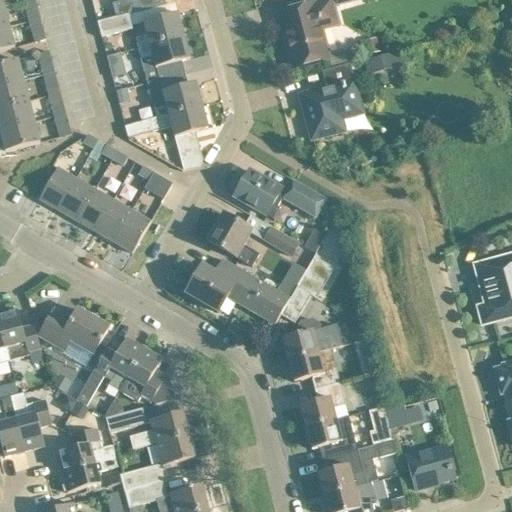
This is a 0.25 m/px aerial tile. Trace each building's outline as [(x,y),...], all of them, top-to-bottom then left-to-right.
[(24,3),(30,23),(40,21),(35,0),(24,3)] [(127,0),(113,4),(117,18),(128,15),(129,16),(166,6),(164,0),(127,0)] [(298,10),(278,15),(285,41),(289,40),(297,68),(329,59),(322,30),(338,26),(331,0),(298,10)] [(4,8),(0,9),(0,31),(9,29),(4,8)] [(128,15),(117,18),(98,23),(102,39),(133,30),(129,16),(128,15)] [(135,39),(138,50),(184,38),(178,15),(144,24),(147,36),(135,39)] [(35,44),(46,41),(40,21),(30,23),(35,44)] [(9,29),(0,31),(0,53),(15,49),(9,29)] [(190,60),(184,38),(138,50),(141,60),(143,60),(149,83),(148,83),(148,84),(185,75),(182,62),(190,60)] [(377,39),(365,42),(368,56),(381,52),(377,39)] [(49,53),(38,56),(43,76),(54,74),(49,53)] [(120,54),(107,58),(112,79),(126,76),(120,54)] [(395,54),(364,62),(368,75),(399,67),(411,64),(409,57),(397,60),(395,54)] [(0,65),(0,87),(23,82),(18,61),(0,65)] [(322,72),(327,89),(300,96),(312,141),(344,132),(339,112),(361,107),(350,65),(322,72)] [(43,76),(49,97),(60,94),(54,74),(43,76)] [(154,108),(157,119),(157,120),(202,107),(196,85),(188,87),(185,75),(148,84),(152,97),(155,96),(157,107),(154,108)] [(23,82),(0,87),(0,110),(29,102),(23,82)] [(126,90),(116,92),(119,105),(129,103),(126,90)] [(49,97),(55,118),(65,115),(60,94),(49,97)] [(0,110),(0,132),(34,123),(29,102),(0,110)] [(125,128),(128,139),(172,128),(184,172),(199,169),(203,161),(196,133),(208,130),(202,107),(157,120),(157,119),(125,128)] [(55,118),(60,138),(60,139),(71,136),(65,115),(55,118)] [(40,144),(34,123),(0,132),(0,133),(5,154),(40,144)] [(98,142),(87,136),(83,144),(94,150),(98,142)] [(101,154),(112,161),(117,153),(98,142),(94,150),(90,158),(97,162),(101,154)] [(128,160),(117,153),(112,161),(124,167),(128,160)] [(145,190),(154,174),(143,168),(138,176),(149,183),(145,190)] [(57,171),(39,201),(58,212),(76,181),(57,171)] [(282,201),(316,220),(327,201),(310,190),(292,180),(285,193),(249,172),(234,198),(267,217),(274,205),(278,207),(282,201)] [(154,174),(145,190),(164,201),(173,185),(154,174)] [(76,181),(58,212),(77,222),(95,191),(76,181)] [(77,222),(95,233),(113,202),(95,191),(77,222)] [(95,233),(114,244),(132,212),(113,202),(95,233)] [(133,255),(151,223),(132,212),(114,244),(133,255)] [(241,226),(223,216),(208,243),(252,268),(259,256),(243,247),(252,233),(241,226)] [(316,254),(326,235),(315,229),(305,248),(316,254)] [(264,242),(292,258),(299,246),(271,230),(264,242)] [(511,255),(475,266),(479,283),(485,306),(484,306),(480,314),(483,326),(511,318),(511,255)] [(291,300),(281,317),(294,325),(311,297),(316,300),(334,269),(315,258),(304,276),(297,288),(291,300)] [(203,267),(187,295),(219,313),(227,299),(269,323),(262,335),(268,338),(290,300),(278,292),(234,267),(226,281),(203,267)] [(284,281),(278,292),(290,300),(291,300),(297,288),(284,281)] [(18,311),(0,315),(0,327),(9,362),(30,356),(29,354),(40,351),(39,345),(34,326),(23,329),(18,311)] [(64,352),(64,353),(87,367),(109,329),(78,311),(72,321),(55,311),(39,338),(64,352)] [(312,319),(300,322),(296,331),(298,336),(283,340),(289,362),(318,354),(343,347),(337,326),(322,330),(320,323),(312,319)] [(0,364),(9,362),(0,327),(0,364)] [(107,349),(77,401),(87,407),(104,378),(111,382),(109,385),(120,392),(145,349),(127,339),(117,355),(107,349)] [(169,378),(157,370),(163,360),(145,349),(120,392),(139,402),(141,399),(151,405),(152,403),(156,406),(175,401),(169,378)] [(321,366),(318,354),(289,362),(294,383),(312,379),(315,391),(340,384),(334,362),(321,366)] [(369,354),(357,357),(363,379),(375,375),(369,354)] [(504,368),(495,371),(502,395),(510,393),(511,400),(511,422),(509,423),(511,434),(511,364),(503,366),(504,368)] [(59,375),(52,387),(63,394),(71,382),(59,375)] [(346,406),(340,384),(315,391),(319,403),(301,407),(306,429),(336,421),(333,410),(346,406)] [(17,386),(4,389),(4,391),(6,399),(11,398),(19,395),(17,386)] [(27,406),(24,394),(19,395),(11,398),(11,399),(16,420),(25,453),(45,448),(40,430),(52,427),(45,402),(27,406)] [(67,397),(63,404),(64,409),(71,413),(72,411),(77,403),(76,402),(67,397)] [(11,399),(2,401),(7,422),(0,423),(0,458),(4,458),(4,459),(25,453),(16,420),(11,399)] [(72,411),(71,413),(83,420),(89,409),(87,408),(77,403),(72,411)] [(395,410),(385,412),(389,428),(390,431),(408,426),(405,413),(403,407),(395,410)] [(384,409),(369,412),(374,432),(389,428),(385,412),(384,409)] [(143,410),(106,419),(109,435),(147,425),(143,410)] [(130,437),(134,450),(156,445),(189,437),(183,414),(150,423),(153,431),(130,437)] [(319,449),(322,461),(358,452),(357,451),(349,417),(336,421),(306,429),(312,451),(319,449)] [(62,474),(96,465),(95,465),(117,459),(114,447),(102,450),(97,431),(72,437),(75,449),(57,453),(62,474)] [(195,459),(189,437),(156,445),(162,468),(175,464),(195,459)] [(319,475),(324,496),(372,484),(379,482),(373,460),(381,458),(377,445),(357,451),(358,452),(322,461),(326,473),(319,475)] [(430,486),(454,480),(446,449),(427,454),(407,459),(416,492),(430,488),(430,486)] [(98,474),(120,468),(117,459),(95,465),(96,465),(62,474),(67,494),(87,489),(101,485),(98,474)] [(120,477),(125,493),(162,483),(158,467),(120,477)] [(125,493),(129,509),(157,502),(159,510),(159,511),(200,511),(208,510),(202,487),(183,493),(166,497),(162,483),(125,493)] [(372,486),(372,484),(324,496),(328,511),(374,511),(372,506),(376,505),(377,502),(373,486),(372,486)] [(122,511),(118,494),(107,497),(110,511),(122,511)] [(394,511),(400,511),(410,510),(407,498),(392,502),(394,511)]
